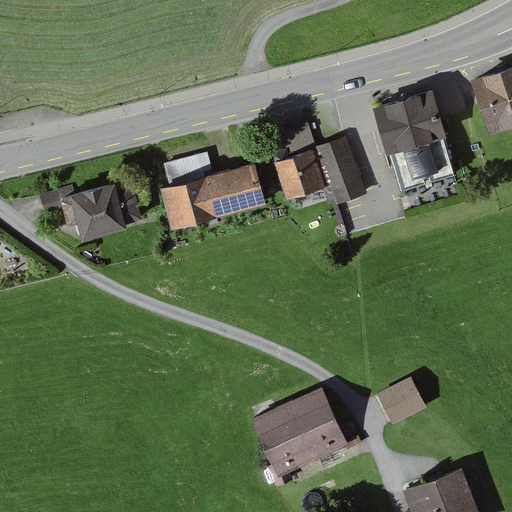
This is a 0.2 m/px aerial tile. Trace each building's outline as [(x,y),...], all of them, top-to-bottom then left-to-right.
[(511,67),(477,80),(495,135),(511,129),(511,67)] [(437,90),(379,107),(405,191),(456,176),(445,141),(452,139),(437,90)] [(309,120),(283,131),(291,150),(317,139),(309,120)] [(349,138),(320,148),(340,205),(369,195),(349,138)] [(315,150),(276,163),(289,202),(328,189),(315,150)] [(207,153),(164,165),(170,185),(213,174),(207,153)] [(259,164),(163,190),(174,232),(271,206),(259,164)] [(120,185),(65,201),(73,228),(83,225),(88,243),(133,230),(120,185)] [(414,379),(381,396),(399,431),(432,415),(414,379)] [(324,388),(256,419),(283,478),(351,447),(324,388)] [(482,511),(467,471),(410,493),(417,511),(482,511)]
